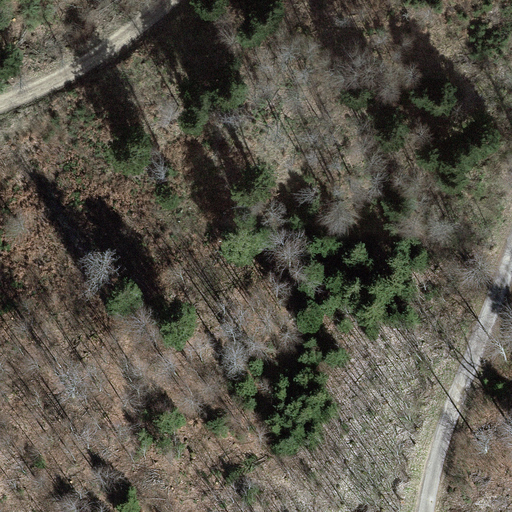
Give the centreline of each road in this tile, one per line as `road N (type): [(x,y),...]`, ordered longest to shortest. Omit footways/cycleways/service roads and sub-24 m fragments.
road 1 (track): [(424,511),(446,425),(511,253)]
road 2 (track): [(171,0),(76,67),(0,102)]
